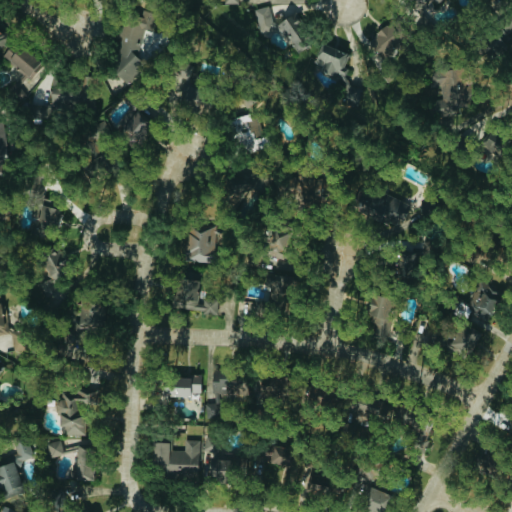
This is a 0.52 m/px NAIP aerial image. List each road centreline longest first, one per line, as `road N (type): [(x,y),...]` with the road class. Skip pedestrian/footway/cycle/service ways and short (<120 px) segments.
road 1 (residential): [(230,510),(137,496),(142,330),(161,218),(194,136)]
road 2 (residential): [(142,330),(331,348),(406,365),(487,399)]
road 3 (tertiary): [(423,511),(511,347)]
road 4 (residential): [(161,218),(97,220),(88,230),(97,250),(155,254)]
